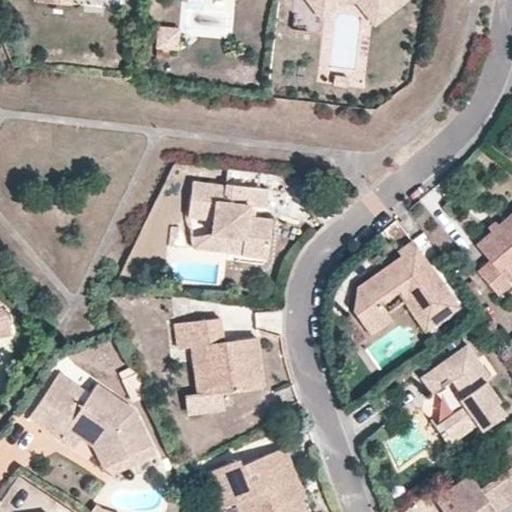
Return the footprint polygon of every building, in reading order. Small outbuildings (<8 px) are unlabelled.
[(402,0),(394,0),(384,8),(366,6),(360,0),(335,0),(332,3),(314,1),(313,0),(306,0),(322,18),(343,0),(354,0),(356,0),(375,22),(402,0)] [(313,0),(314,1),(332,3),(335,0),(360,0),(366,6),(384,8),(394,0),(313,0)] [(161,49),(164,28),(156,27),(154,48),(161,49)] [(176,50),(179,29),(164,28),(161,49),(176,50)] [(333,76),(331,84),(346,87),(347,78),(333,76)] [(267,188),(226,183),(225,186),(192,182),(188,216),(213,218),(212,233),(231,236),(244,238),(242,254),(267,257),(272,220),(248,216),(244,210),(245,205),(249,205),(265,207),(267,188)] [(511,213),(475,245),(489,262),(478,272),(498,296),(511,285),(507,279),(511,274),(511,213)] [(242,254),(244,238),(231,236),(229,252),(242,254)] [(459,306),(412,240),(398,251),(401,255),(403,259),(385,272),(383,268),(357,286),(353,312),(365,328),(387,312),(404,300),(425,330),(459,306)] [(403,259),(401,255),(383,268),(385,272),(403,259)] [(391,318),(387,312),(365,328),(370,334),(391,318)] [(218,317),(172,324),(176,349),(191,347),(204,345),(211,394),(221,392),(263,386),(256,336),(233,340),(234,346),(228,347),(222,341),(218,317)] [(479,360),(467,343),(420,376),(430,391),(449,377),(451,379),(463,396),(467,402),(463,405),(435,426),(448,445),(477,424),(481,421),(485,427),(504,413),(496,402),(499,400),(486,381),(485,380),(482,382),(470,365),(479,360)] [(211,394),(204,345),(191,347),(198,396),(211,394)] [(491,377),(479,360),(470,365),(482,382),(485,380),(486,381),(491,377)] [(449,377),(430,391),(432,393),(451,379),(449,377)] [(49,382),(25,417),(57,438),(70,420),(83,429),(97,440),(110,464),(149,445),(132,410),(93,384),(80,403),(49,382)] [(221,392),(211,394),(198,396),(184,398),(187,413),(223,407),(221,392)] [(467,402),(463,396),(459,399),(463,405),(467,402)] [(306,420),(301,405),(280,416),(288,429),(306,420)] [(485,427),(481,421),(477,424),(481,430),(485,427)] [(83,429),(77,438),(90,446),(100,469),(110,464),(97,440),(83,429)] [(511,445),(501,453),(511,466),(480,488),(470,474),(435,499),(444,511),(448,511),(452,509),(454,511),(497,511),(496,510),(511,498),(511,445)] [(297,477),(284,446),(242,464),(239,458),(204,473),(219,509),(235,502),(239,511),(301,511),(306,510),(301,498),(293,478),(297,477)] [(304,497),(297,477),(293,478),(301,498),(304,497)]
